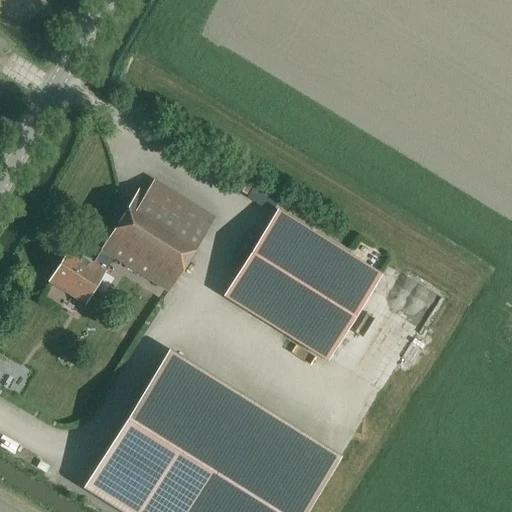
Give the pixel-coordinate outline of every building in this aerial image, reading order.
[(248,196),(259,178),(245,170),(235,188),(248,196)] [(49,282),(85,305),(105,272),(113,259),(168,294),(215,218),(154,179),(146,192),(141,188),(92,264),(69,250),(49,282)] [(278,211),(224,297),(327,361),(381,275),(278,211)] [(168,353),(135,406),(86,485),(129,511),(305,511),(338,460),(168,353)] [(41,461),(37,468),(46,474),(50,467),(41,461)]
